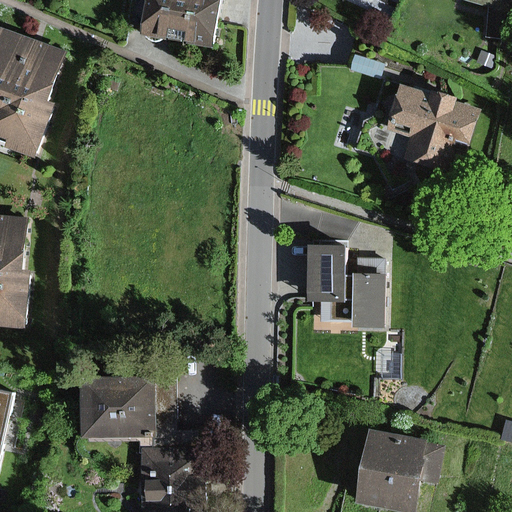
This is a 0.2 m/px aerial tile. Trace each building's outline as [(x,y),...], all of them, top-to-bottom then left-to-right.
[(232,37),(236,0),(165,0),(162,27),(232,37)] [(511,0),(505,0),(507,0),(499,27),(511,30),(511,0)] [(0,121),(0,133),(48,153),(68,104),(59,100),(76,57),(15,32),(0,69),(0,104),(6,106),(0,121)] [(489,47),(485,59),(500,65),(504,52),(489,47)] [(364,52),(360,67),(389,76),(394,61),(364,52)] [(415,162),(453,173),(464,134),(484,140),(492,113),(468,106),(471,94),(445,86),(440,103),(408,94),(398,125),(423,133),(415,162)] [(0,316),(39,320),(42,273),(24,272),(28,216),(0,213),(0,316)] [(359,245),(321,244),(320,294),(365,295),(364,323),(396,324),(398,271),(359,270),(359,245)] [(169,431),(169,383),(99,384),(100,432),(169,431)] [(22,393),(0,388),(0,471),(5,472),(22,393)] [(442,442),(392,432),(378,501),(428,511),(442,442)] [(233,446),(158,449),(160,511),(197,511),(197,496),(235,494),(233,446)]
